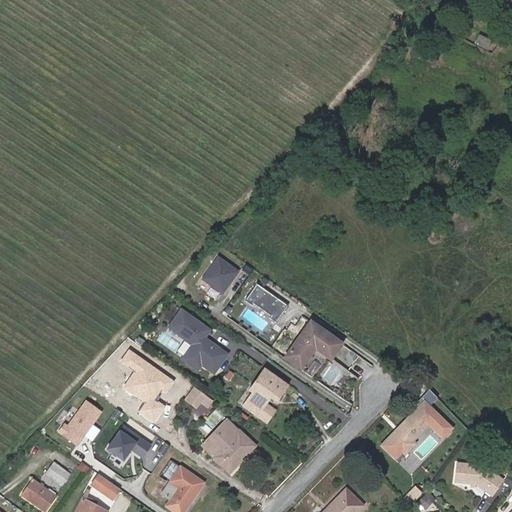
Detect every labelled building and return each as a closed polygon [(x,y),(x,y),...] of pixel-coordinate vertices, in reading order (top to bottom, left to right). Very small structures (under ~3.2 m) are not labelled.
[(202,280),(223,294),(238,272),(218,257),(202,280)] [(257,284),(245,300),(252,306),(254,303),(271,315),(269,318),(277,323),(289,306),(257,284)] [(171,325),(194,342),(184,356),(199,367),(203,362),(216,371),(227,354),(201,336),(207,328),(182,311),(171,325)] [(331,359),(342,344),(327,333),(311,322),(286,357),(301,368),(316,348),(331,359)] [(176,383),(128,350),(121,361),(134,370),(122,387),(144,403),(137,412),(154,423),(165,407),(155,399),(162,389),(168,394),(176,383)] [(284,392),(280,389),(285,383),(265,369),(252,387),(256,390),(259,392),(250,405),(247,402),(244,406),(267,422),(276,409),(266,402),(270,397),(273,393),(279,398),(284,392)] [(285,383),(280,389),(284,392),(289,386),(285,383)] [(193,387),(185,398),(194,404),(200,402),(206,396),(193,387)] [(249,390),(253,393),(247,402),(250,405),(259,392),(256,390),(252,387),(249,390)] [(277,401),(279,398),(273,393),(270,397),(277,401)] [(206,396),(200,402),(205,407),(211,401),(206,396)] [(86,433),(102,412),(83,399),(68,420),(86,433)] [(425,400),(418,406),(425,413),(431,406),(425,400)] [(425,413),(418,406),(398,427),(401,430),(390,441),(387,438),(380,445),(397,462),(416,443),(413,441),(430,423),(444,437),(453,428),(431,406),(425,413)] [(244,452),(247,455),(256,446),(229,421),(216,434),(218,436),(206,449),(220,462),(224,458),(231,465),(244,452)] [(151,445),(124,426),(108,449),(124,460),(131,449),(143,457),(151,445)] [(398,427),(387,438),(390,441),(401,430),(398,427)] [(224,458),(220,462),(230,472),(247,455),(244,452),(231,465),(224,458)] [(63,485),(71,474),(54,462),(46,473),(63,485)] [(120,486),(127,475),(106,462),(99,472),(120,486)] [(457,463),(454,481),(476,484),(491,495),(502,480),(483,466),(457,463)] [(85,473),(87,469),(79,464),(77,468),(85,473)] [(166,506),(174,511),(184,511),(204,483),(180,466),(162,493),(171,499),(166,506)] [(110,497),(115,488),(93,476),(88,485),(110,497)] [(46,511),(57,496),(33,480),(22,494),(46,511)] [(91,491),(87,489),(74,511),(107,511),(86,500),(91,491)] [(356,511),(362,506),(345,490),(323,511),(356,511)]
